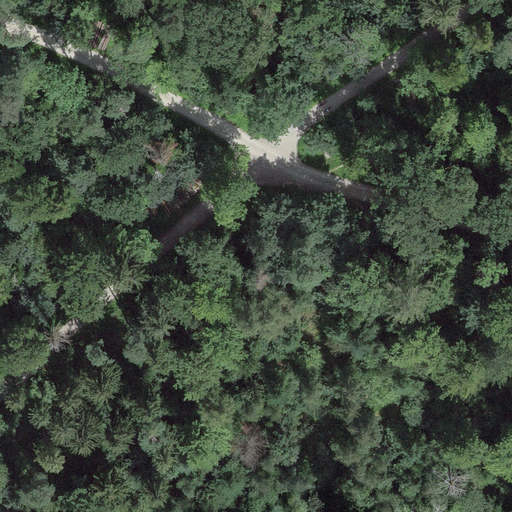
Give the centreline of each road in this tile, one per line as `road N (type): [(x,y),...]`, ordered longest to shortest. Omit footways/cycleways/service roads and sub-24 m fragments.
road 1 (track): [(319,178),(420,279),(464,380),(481,511)]
road 2 (track): [(0,389),(265,159)]
road 3 (track): [(265,159),(80,62),(0,38)]
road 4 (track): [(488,0),(265,159)]
road 5 (track): [(265,159),(419,214),(511,233)]
